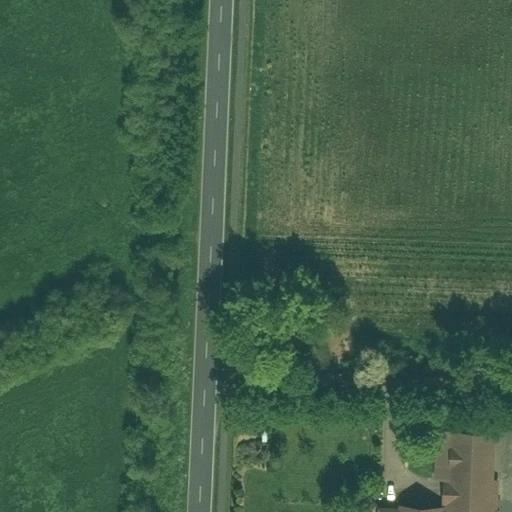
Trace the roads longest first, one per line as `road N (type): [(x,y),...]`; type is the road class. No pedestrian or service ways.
road 1 (tertiary): [(202,376),(219,0)]
road 2 (unclassified): [(202,376),(511,388)]
road 3 (tertiary): [(196,511),(202,376)]
